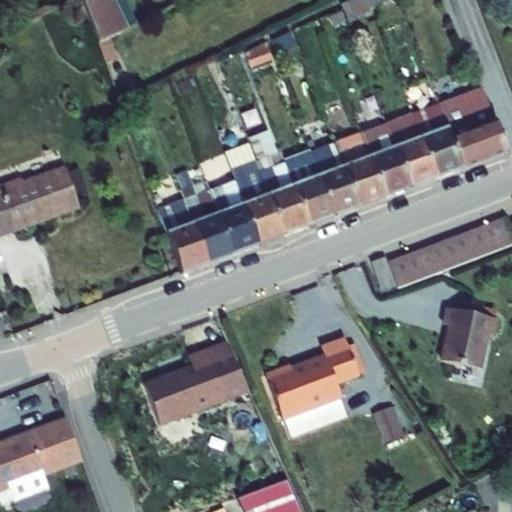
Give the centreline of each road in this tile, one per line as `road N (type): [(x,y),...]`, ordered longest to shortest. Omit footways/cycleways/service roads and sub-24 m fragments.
road 1 (residential): [(511,175),(67,343)]
road 2 (residential): [(122,511),(67,343)]
